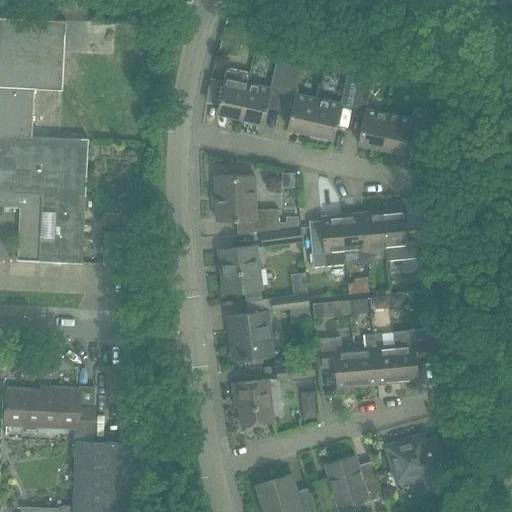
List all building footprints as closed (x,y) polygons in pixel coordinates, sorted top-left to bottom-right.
[(0,17),(0,206),(20,208),(17,260),(82,263),(88,138),(32,136),(34,88),(62,90),(66,20),(0,17)] [(225,28),(222,40),(256,48),(259,35),(225,28)] [(144,29),(141,69),(155,70),(158,30),(144,29)] [(271,84),(284,87),(289,64),(276,61),(271,84)] [(362,63),(350,61),(342,99),(354,102),(362,63)] [(364,64),(362,63),(354,102),(366,105),(375,70),(363,67),(364,64)] [(301,66),(289,64),(284,87),(296,90),(301,66)] [(217,113),(240,118),(248,83),(250,73),(227,68),(217,113)] [(248,83),(240,118),(263,123),(271,88),(248,83)] [(288,128),(310,133),(318,98),(295,93),(288,128)] [(318,98),(310,133),(334,138),(341,103),(318,98)] [(389,114),(381,148),(404,154),(409,131),(428,135),(428,143),(429,143),(429,135),(426,109),(414,106),(411,119),(389,114)] [(358,143),(381,148),(389,114),(366,109),(358,143)] [(217,219),(217,220),(237,220),(237,234),(262,231),(279,229),(279,210),(255,210),(254,176),(255,176),(255,175),(216,176),(216,177),(217,219)] [(429,229),(417,230),(405,231),(404,209),(383,211),(386,248),(387,260),(432,257),(429,229)] [(386,248),(383,211),(362,213),(367,262),(375,261),(374,249),(386,248)] [(367,262),(362,213),(342,215),(345,252),(357,251),(358,263),(367,262)] [(345,252),(342,215),(321,217),(322,222),(311,223),(311,221),(309,221),(314,267),(346,264),(345,252)] [(301,226),(279,229),(262,231),(264,247),(303,242),(301,226)] [(129,233),(106,232),(104,263),(127,265),(129,233)] [(261,288),(258,266),(256,246),(220,250),(222,265),(226,264),(229,292),(261,288)] [(385,284),(384,270),(364,271),(366,286),(385,284)] [(271,298),(272,310),(309,306),(308,294),(271,298)] [(228,316),(233,360),(273,355),(268,311),(228,316)] [(439,329),(394,333),(398,382),(419,380),(417,359),(442,357),(439,329)] [(394,333),(373,335),(378,384),(398,382),(394,333)] [(366,348),(354,349),(358,386),(378,384),(373,335),(365,335),(366,348)] [(358,386),(354,349),(342,350),(341,338),(320,340),(323,367),(335,366),(337,388),(358,386)] [(276,366),(277,379),(315,375),(314,362),(276,366)] [(483,377),(494,379),(496,368),(485,366),(483,377)] [(236,383),(242,425),(273,421),(268,379),(236,383)] [(317,410),(333,410),(334,382),(318,382),(317,410)] [(77,427),(76,442),(92,442),(94,406),(79,405),(79,390),(50,389),(50,393),(7,391),(5,423),(77,427)] [(147,511),(150,444),(148,428),(134,427),(133,444),(92,442),(76,442),(74,508),(74,511),(147,511)] [(386,446),(397,482),(432,472),(437,486),(452,481),(443,454),(429,458),(422,435),(386,446)] [(326,464),(332,484),(338,505),(354,500),(355,506),(384,497),(373,461),(358,465),(355,455),(326,464)] [(316,511),(309,488),(297,492),(292,475),(256,486),(263,511),(316,511)]
